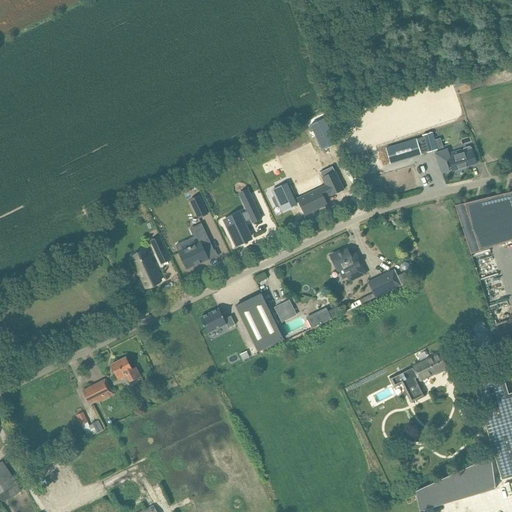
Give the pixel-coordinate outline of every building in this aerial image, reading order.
[(324,118),(310,124),(322,150),(336,143),(324,118)] [(422,135),(425,143),(428,153),(437,150),(432,132),(422,135)] [(386,148),(388,154),(391,164),(421,155),(417,139),(386,148)] [(446,150),(435,154),(438,161),(442,174),(450,171),(452,170),(452,171),(477,163),(474,154),(473,149),(470,146),(464,148),(463,152),(448,157),(447,154),(446,150)] [(307,160),(317,155),(314,148),(304,152),(307,160)] [(280,166),(278,160),(271,164),(273,169),(280,166)] [(224,191),(252,181),(247,166),(218,177),(224,191)] [(326,201),(332,198),(333,200),(345,194),(336,175),(324,180),(328,189),(299,203),(304,213),(313,209),(315,214),(329,208),(326,201)] [(275,197),(272,198),(276,207),(279,206),(282,211),(297,205),(287,184),(272,191),(275,197)] [(511,191),(455,206),(471,254),(511,240),(511,191)] [(199,194),(190,197),(199,216),(208,213),(199,194)] [(230,216),(227,218),(231,224),(228,226),(238,246),(247,242),(246,239),(251,236),(244,222),(251,219),(253,223),(255,222),(261,218),(251,196),(242,201),(242,202),(243,201),(247,211),(240,214),(239,212),(230,217),(230,216)] [(189,248),(179,253),(187,269),(195,265),(195,266),(196,266),(195,265),(199,263),(200,264),(201,263),(200,262),(208,259),(207,255),(215,251),(214,250),(204,228),(195,232),(200,243),(191,247),(191,246),(189,247),(189,248)] [(159,237),(151,241),(159,257),(166,254),(159,237)] [(332,258),(336,267),(338,270),(344,267),(350,280),(360,276),(358,272),(363,269),(356,254),(350,257),(348,250),(332,258)] [(250,259),(247,255),(239,259),(241,264),(250,259)] [(149,256),(135,262),(140,271),(138,273),(145,288),(161,281),(149,256)] [(386,274),(369,282),(375,293),(376,296),(393,288),(401,284),(402,284),(408,281),(404,273),(398,276),(395,269),(386,274)] [(261,293),(236,306),(258,351),(283,339),(261,293)] [(375,293),(360,300),(362,303),(376,296),(375,293)] [(291,318),(287,308),(292,305),(290,300),(275,308),(282,322),(291,318)] [(306,317),(311,328),(331,319),(326,308),(306,317)] [(226,324),(228,329),(235,325),(231,316),(224,319),(219,309),(200,318),(208,333),(226,324)] [(442,353),(391,378),(395,385),(403,382),(412,400),(423,395),(416,380),(420,378),(420,380),(449,366),(442,353)] [(126,358),(111,365),(119,380),(127,376),(130,381),(140,376),(136,368),(132,370),(126,358)] [(473,383),(473,384),(502,480),(511,477),(511,393),(509,394),(503,375),(473,383)] [(83,390),(90,404),(97,401),(98,403),(111,397),(103,380),(83,390)] [(77,415),(81,425),(89,422),(85,411),(77,415)] [(100,420),(94,422),(98,432),(104,429),(100,420)] [(491,457),(416,491),(420,511),(496,489),(491,457)] [(0,463),(0,497),(3,502),(21,490),(1,462),(0,463)] [(156,488),(160,502),(167,501),(163,486),(156,488)]
